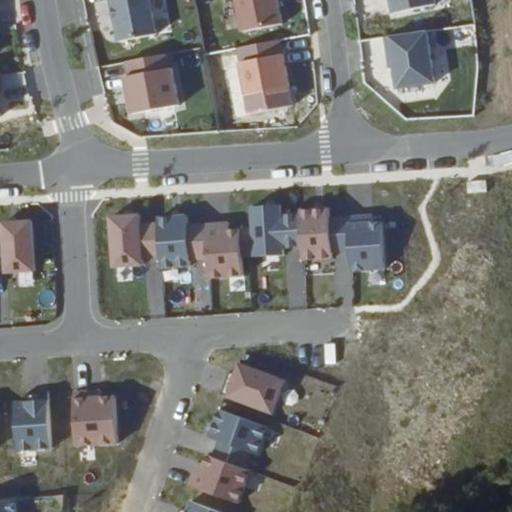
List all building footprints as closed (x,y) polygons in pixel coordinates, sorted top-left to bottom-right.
[(149,0),(84,0),(94,44),(156,31),(149,0)] [(277,0),(229,0),(236,34),(282,24),(277,0)] [(383,0),(386,14),(435,6),(433,0),(383,0)] [(381,39),(391,91),(434,83),(424,31),(381,39)] [(234,62),(241,97),(289,88),(282,53),(234,62)] [(125,114),(176,108),(171,60),(120,66),(125,114)] [(246,206),(247,255),(295,254),(295,258),(344,257),(344,270),(384,269),(382,219),(328,220),(327,208),(288,209),(288,205),(246,206)] [(187,212),(152,213),(154,271),(187,270),(186,258),(200,258),(201,280),(243,278),(241,223),(187,225),(187,212)] [(138,216),(106,216),(107,270),(139,269),(138,216)] [(0,220),(0,273),(32,274),(33,221),(0,220)] [(496,228),(467,229),(469,279),(489,278),(489,290),(499,289),(496,228)] [(234,366),(227,392),(275,404),(282,378),(234,366)] [(69,445),(117,444),(116,395),(68,396),(69,445)] [(10,400),(7,455),(48,457),(51,402),(10,400)] [(257,450),(266,426),(220,410),(211,434),(257,450)] [(220,441),(215,454),(241,465),(246,452),(220,441)] [(204,455),(194,484),(239,500),(249,472),(204,455)] [(0,511),(16,511),(16,499),(0,499),(0,511)] [(182,511),(218,511),(187,500),(182,511)]
